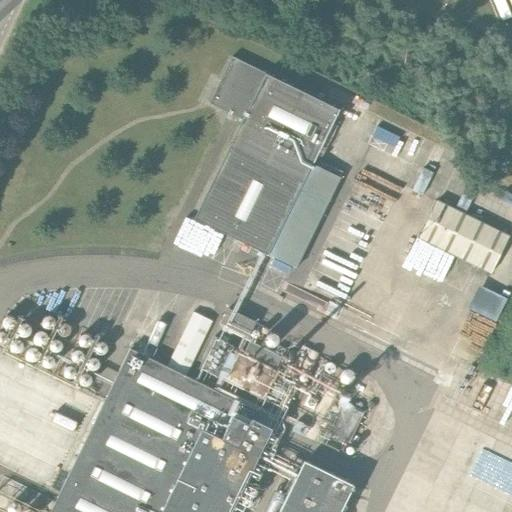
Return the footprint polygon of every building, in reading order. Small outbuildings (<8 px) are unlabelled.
[(210,107),(242,122),(265,74),(234,59),(210,107)] [(265,74),(257,90),(242,122),(194,219),(267,255),(304,181),(331,126),(338,110),(265,74)] [(418,238),(491,274),(509,236),(436,200),(418,238)] [(497,319),(510,290),(482,278),(469,307),(497,319)] [(221,323),(248,337),(255,322),(228,309),(221,323)] [(186,376),(212,322),(194,313),(168,367),(186,376)] [(226,381),(263,400),(277,371),(275,370),(281,358),(250,343),(244,355),(239,353),(226,381)] [(231,511),(276,421),(185,376),(167,367),(130,349),(49,511),(231,511)] [(331,435),(349,443),(363,414),(345,405),(331,435)] [(304,461),(278,511),(340,511),(354,485),(304,461)]
